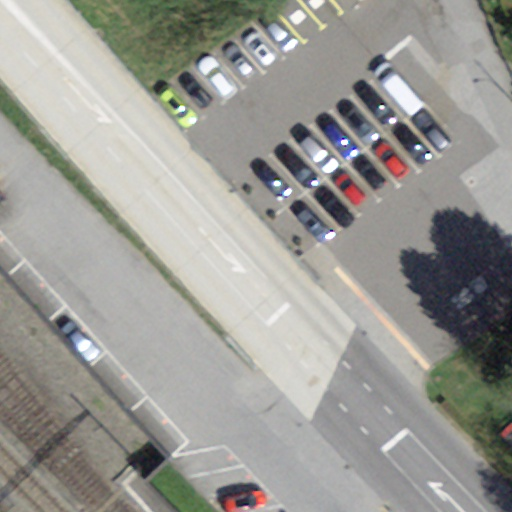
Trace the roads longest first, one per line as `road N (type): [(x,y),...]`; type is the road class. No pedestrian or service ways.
road 1 (primary): [(331,375),(0,6)]
road 2 (residential): [(511,212),(331,375)]
road 3 (primary): [(462,511),(331,375)]
road 4 (residential): [(511,133),(447,0)]
